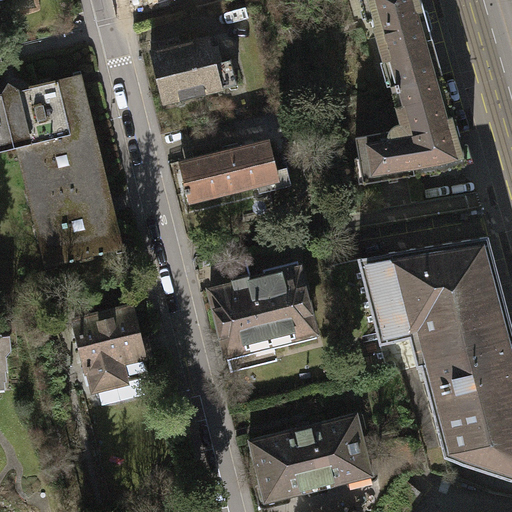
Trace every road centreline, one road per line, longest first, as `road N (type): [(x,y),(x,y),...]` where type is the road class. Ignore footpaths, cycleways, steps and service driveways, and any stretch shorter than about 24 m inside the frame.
road 1 (residential): [(230,511),(102,0)]
road 2 (tertiary): [(470,0),(511,147)]
